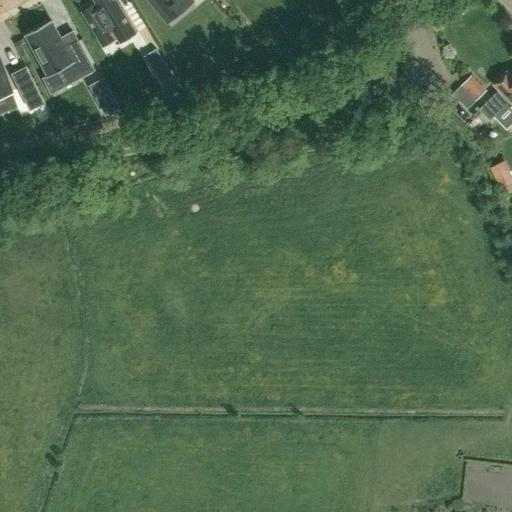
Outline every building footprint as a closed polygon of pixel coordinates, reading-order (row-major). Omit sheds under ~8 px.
[(92,0),(95,3),(80,12),(97,39),(111,30),(116,38),(118,41),(135,30),(116,0),(92,0)] [(149,0),(160,14),(177,0),(188,0),(189,1),(189,0),(149,0)] [(51,20),(25,35),(48,77),(59,71),(67,85),(94,70),(77,39),(65,46),(61,38),(51,20)] [(153,71),(165,64),(156,48),(144,56),(153,71)] [(0,60),(0,95),(11,91),(0,60)] [(26,67),(12,74),(30,110),(44,103),(26,67)] [(492,84),(498,90),(479,109),(490,120),(510,100),(511,101),(511,75),(506,69),(492,84)] [(467,109),(487,90),(472,74),(452,94),(467,109)] [(97,100),(105,95),(103,91),(108,88),(103,79),(90,86),(97,100)] [(317,120),(322,137),(358,126),(353,110),(317,120)] [(491,164),(498,187),(511,182),(511,176),(506,159),(491,164)]
